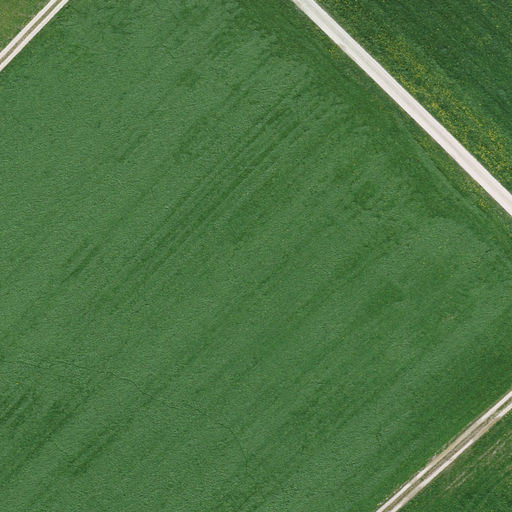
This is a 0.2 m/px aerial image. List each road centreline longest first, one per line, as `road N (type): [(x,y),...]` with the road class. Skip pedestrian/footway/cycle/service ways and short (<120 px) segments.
road 1 (track): [(511,213),(297,0)]
road 2 (track): [(404,511),(511,408)]
